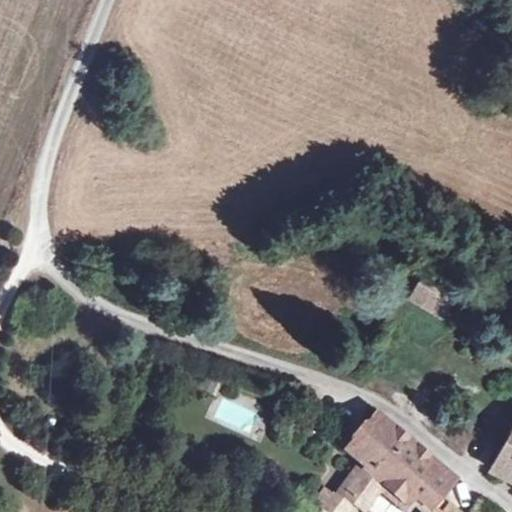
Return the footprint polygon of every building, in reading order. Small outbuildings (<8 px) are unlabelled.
[(424,273),(408,300),(444,321),(460,294),(424,273)] [(217,396),(209,419),(258,437),(266,414),(217,396)] [(364,467),(380,483),(390,470),(411,442),(381,416),(349,453),(364,467)] [(511,431),(497,464),(511,471),(511,431)] [(411,442),(390,470),(417,495),(440,467),(411,442)] [(383,486),(380,483),(364,467),(346,493),(365,509),(383,486)] [(380,483),(383,486),(409,506),(417,495),(390,470),(380,483)]
